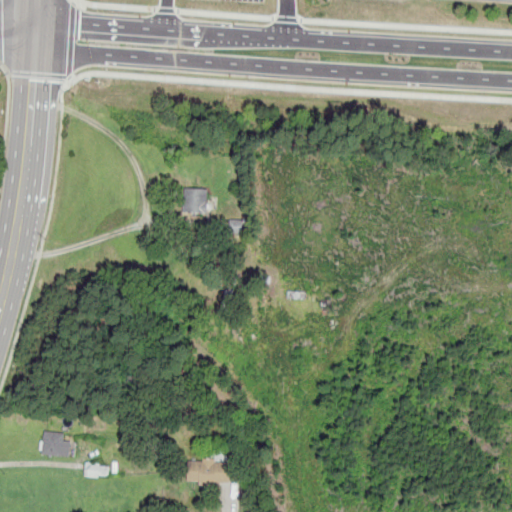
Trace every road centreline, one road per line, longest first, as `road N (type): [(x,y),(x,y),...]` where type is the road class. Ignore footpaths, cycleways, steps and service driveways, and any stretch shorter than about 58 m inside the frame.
road 1 (tertiary): [(511,54),(0,19)]
road 2 (tertiary): [(0,48),(511,81)]
road 3 (secondary): [(39,0),(27,169),(0,316)]
